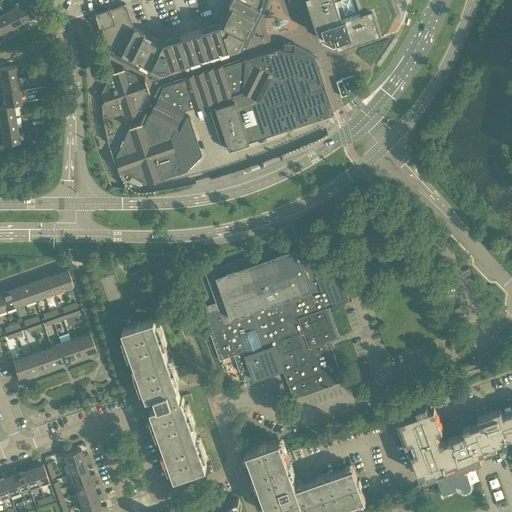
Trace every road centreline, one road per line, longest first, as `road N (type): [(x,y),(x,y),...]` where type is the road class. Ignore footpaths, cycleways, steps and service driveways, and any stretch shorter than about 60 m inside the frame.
road 1 (residential): [(156,496),(224,473),(233,460),(222,427),(230,403),(250,400),(289,419),(364,395),(393,373),(460,351),(511,309)]
road 2 (secondary): [(73,236),(169,237),(243,227),(311,199),(387,149)]
road 3 (secondary): [(361,119),(310,158),(225,194),(72,201)]
road 4 (residential): [(304,463),(387,434),(380,413),(436,394),(453,409),(511,388)]
road 5 (tertiary): [(511,285),(387,149)]
road 6 (secondary): [(387,149),(437,85),(471,0)]
road 7 (secondary): [(438,0),(411,59),(361,119)]
